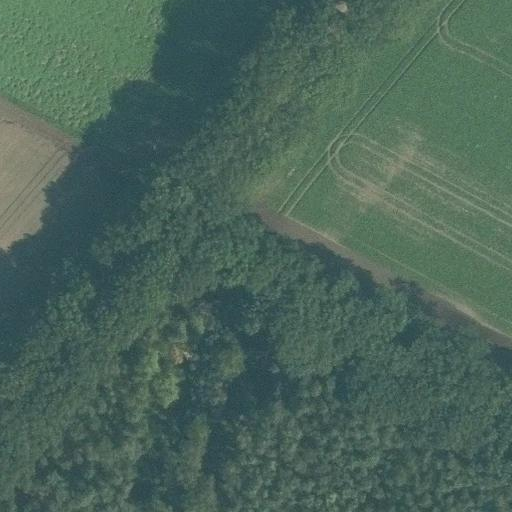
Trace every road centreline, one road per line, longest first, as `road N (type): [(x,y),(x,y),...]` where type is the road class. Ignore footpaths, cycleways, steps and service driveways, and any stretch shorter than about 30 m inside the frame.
road 1 (track): [(0,403),(345,0)]
road 2 (track): [(511,400),(166,209)]
